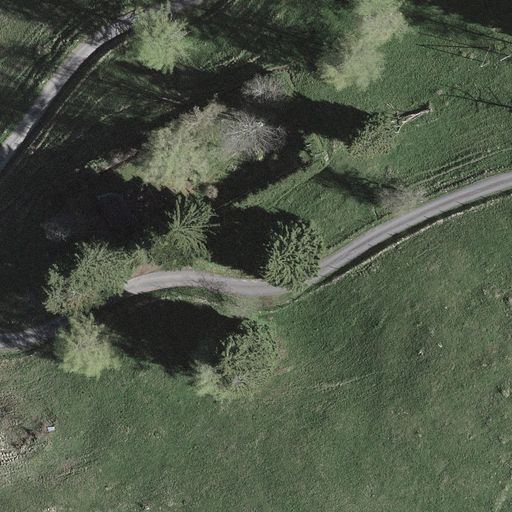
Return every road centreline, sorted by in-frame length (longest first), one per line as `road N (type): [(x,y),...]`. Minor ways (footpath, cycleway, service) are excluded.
road 1 (unclassified): [(511,182),(374,236),(302,282),(271,290),(171,277),(0,341)]
road 2 (unclassified): [(0,163),(94,44),(193,0)]
